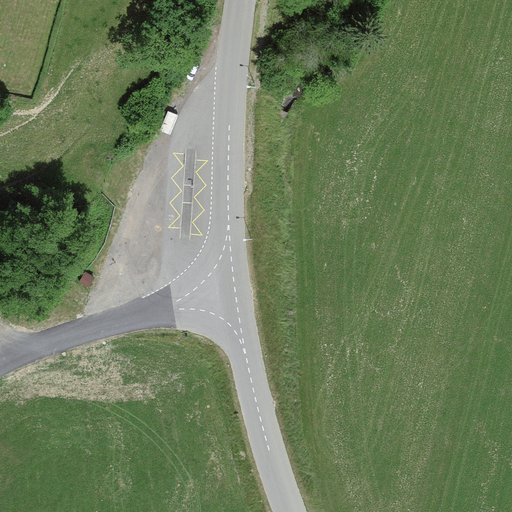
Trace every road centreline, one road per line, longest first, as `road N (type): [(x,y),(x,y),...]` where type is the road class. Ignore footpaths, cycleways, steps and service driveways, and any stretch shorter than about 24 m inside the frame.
road 1 (tertiary): [(239,0),(228,139),(234,297)]
road 2 (unclassified): [(0,368),(51,337),(234,297)]
road 3 (tertiary): [(234,297),(268,445),(293,511)]
